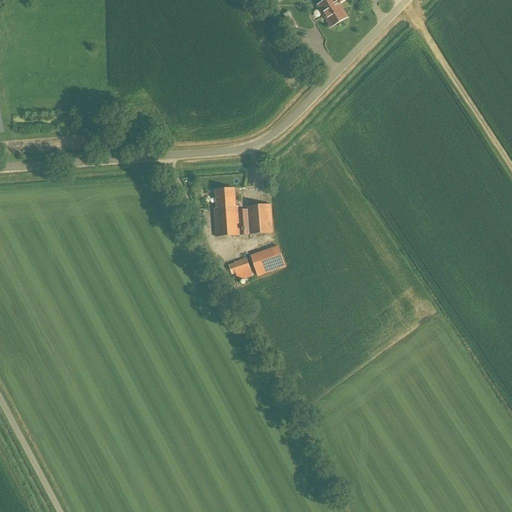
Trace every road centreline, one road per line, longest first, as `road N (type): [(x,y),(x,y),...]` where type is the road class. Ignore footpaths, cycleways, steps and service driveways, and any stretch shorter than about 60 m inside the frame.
road 1 (unclassified): [(0,170),(235,152),(260,143),(414,0)]
road 2 (track): [(412,2),(511,159)]
road 3 (unclassified): [(59,511),(0,398)]
